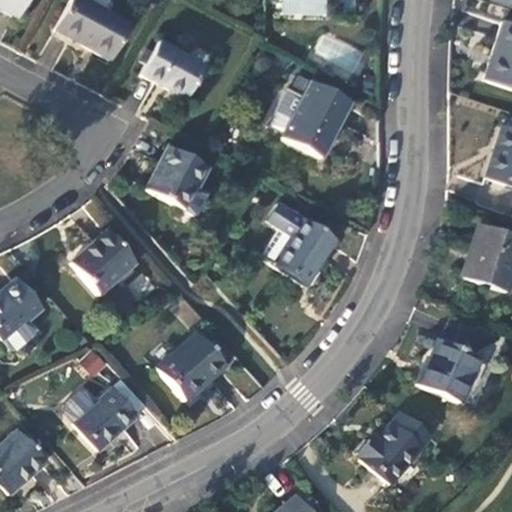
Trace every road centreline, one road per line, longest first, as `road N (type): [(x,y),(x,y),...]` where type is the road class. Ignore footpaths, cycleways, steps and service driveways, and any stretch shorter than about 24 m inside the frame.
road 1 (tertiary): [(120,511),(278,421),(363,329),(390,273),(410,199),(419,0)]
road 2 (residential): [(0,224),(81,175),(88,146),(76,117),(0,69)]
